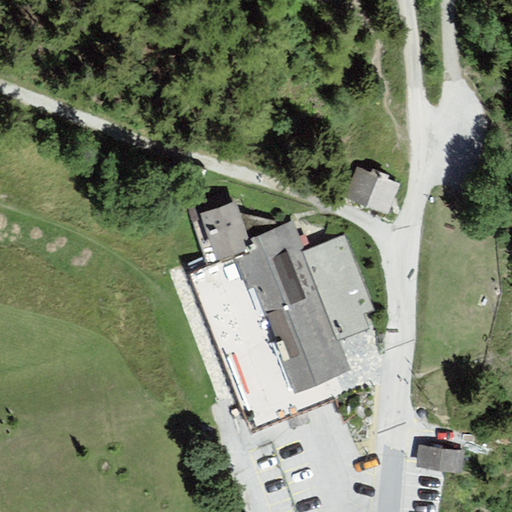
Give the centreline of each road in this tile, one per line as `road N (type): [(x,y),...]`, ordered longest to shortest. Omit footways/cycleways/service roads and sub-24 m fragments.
road 1 (residential): [(409,241),(404,511)]
road 2 (track): [(451,0),(461,87),(424,177)]
road 3 (track): [(424,177),(407,0)]
